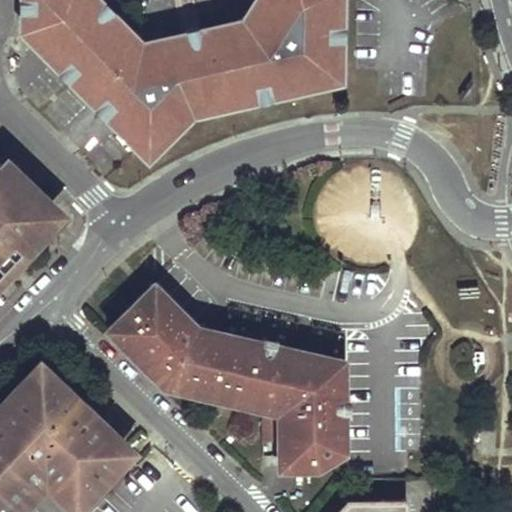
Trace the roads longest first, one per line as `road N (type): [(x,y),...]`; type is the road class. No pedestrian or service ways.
road 1 (residential): [(503,223),(467,213),(426,152),(380,133),(258,151),(127,226)]
road 2 (residential): [(260,511),(45,300)]
road 3 (residential): [(0,98),(127,226)]
